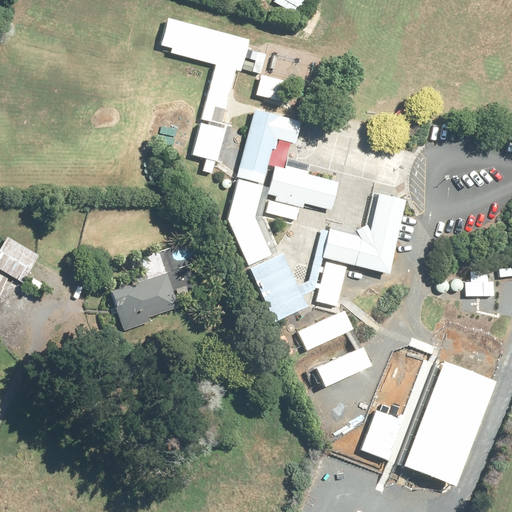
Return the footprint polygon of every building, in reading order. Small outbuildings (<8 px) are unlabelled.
[(305,0),(269,0),(296,16),(305,0)] [(265,55),(257,53),(252,73),(260,75),(265,55)] [(281,82),(261,76),(255,96),(275,102),(281,82)] [(207,77),(193,127),(213,132),(226,82),(207,77)] [(248,119),(228,182),(252,190),(266,149),(283,155),(290,133),(248,119)] [(189,135),(180,163),(206,171),(215,143),(189,135)] [(327,191),(264,175),(257,202),(320,219),(327,191)] [(218,226),(238,269),(262,258),(243,221),(249,194),(227,189),(218,226)] [(320,238),(312,269),(376,285),(395,211),(367,204),(356,247),(320,238)] [(32,264),(1,244),(0,245),(0,283),(14,292),(32,264)] [(138,261),(143,273),(133,276),(136,283),(109,293),(123,331),(151,322),(150,318),(177,308),(158,254),(138,261)] [(272,257),(238,272),(262,326),(296,310),(272,257)] [(313,274),(303,309),(324,314),(333,279),(313,274)] [(35,293),(27,288),(20,295),(30,301),(35,293)] [(352,330),(343,312),(297,333),(305,352),(352,330)] [(368,367),(360,348),(314,369),(322,388),(368,367)] [(414,362),(380,440),(399,448),(433,371),(414,362)] [(476,413),(450,401),(433,440),(459,452),(476,413)]
